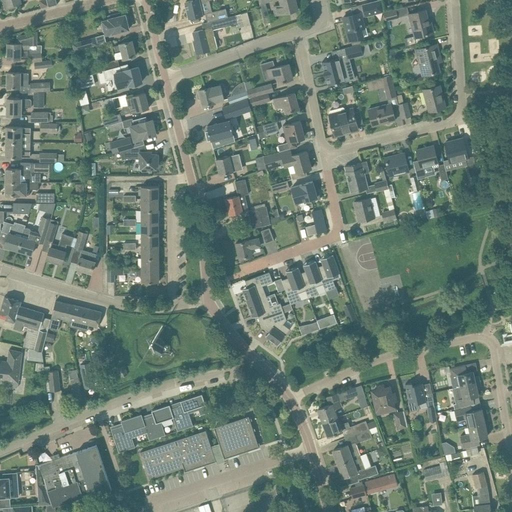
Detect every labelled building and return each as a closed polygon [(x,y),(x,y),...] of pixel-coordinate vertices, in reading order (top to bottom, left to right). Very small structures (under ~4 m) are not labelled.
[(21,3),(21,1),(24,0),(47,0),(49,6),(57,4),(55,0),(2,0),(5,10),(18,6),(17,4),(21,3)] [(186,6),(185,6),(185,7),(186,9),(187,9),(189,18),(202,15),(205,14),(205,13),(212,12),(209,0),(210,0),(192,0),(193,0),(185,2),(186,6)] [(259,0),(266,24),(270,22),(265,2),(272,0),(279,0),(281,4),(273,6),(276,15),(298,9),(295,0),(259,0)] [(382,0),(379,0),(362,4),(365,17),(384,12),(382,0)] [(212,12),(205,13),(205,14),(207,23),(208,22),(211,22),(213,21),(223,19),(228,17),(226,8),(212,12)] [(384,13),(386,21),(398,18),(396,10),(384,13)] [(409,14),(415,38),(434,33),(430,19),(428,19),(425,10),(409,14)] [(129,29),(125,15),(121,16),(120,13),(108,16),(109,19),(103,21),(106,34),(112,33),(112,34),(129,29)] [(361,29),(364,28),(360,13),(343,18),(349,41),(364,37),(361,29)] [(223,19),(213,21),(215,30),(238,24),(236,15),(228,17),(223,19)] [(203,30),(193,32),(196,43),(194,44),(197,54),(218,49),(212,28),(203,30)] [(36,45),(37,42),(37,32),(20,36),(20,44),(8,44),(8,59),(21,59),(21,58),(29,58),(29,62),(42,61),(41,52),(28,53),(27,51),(27,45),(36,45)] [(489,52),(483,52),(483,60),(499,59),(498,39),(488,39),(489,52)] [(88,47),(86,40),(72,44),(74,51),(88,47)] [(115,53),(116,60),(118,59),(123,58),(130,57),(132,57),(132,56),(136,55),(132,41),(120,44),(120,45),(115,46),(113,46),(112,46),(113,50),(114,50),(115,53)] [(437,44),(427,47),(416,50),(423,76),(439,71),(436,59),(440,58),(437,44)] [(360,45),(346,48),(348,56),(349,58),(362,55),(360,45)] [(396,50),(388,51),(389,60),(397,59),(396,50)] [(339,58),(322,62),(328,85),(345,81),(343,73),(352,70),(349,58),(348,56),(339,58)] [(101,68),(97,69),(98,72),(104,71),(119,66),(118,59),(116,60),(102,63),(100,64),(101,68)] [(267,70),(269,77),(277,75),(279,82),(293,78),(289,64),(275,68),(273,60),(261,64),(263,71),(267,70)] [(119,66),(104,71),(107,79),(113,77),(116,88),(142,82),(138,67),(129,69),(121,71),(120,66),(119,66)] [(7,88),(17,88),(20,88),(20,86),(29,86),(29,73),(20,73),(7,73),(7,88)] [(92,74),(75,79),(77,89),(94,84),(92,74)] [(391,75),(382,78),(384,82),(388,97),(395,96),(396,95),(391,75)] [(31,92),(50,91),(50,82),(31,83),(31,92)] [(249,99),(258,96),(258,95),(273,90),(271,84),(251,89),(247,91),(249,98),(249,99)] [(223,101),(221,93),(220,86),(212,88),(212,87),(199,90),(203,106),(223,101)] [(354,92),(353,86),(343,88),(345,94),(354,92)] [(423,90),(429,111),(445,107),(440,86),(423,90)] [(249,98),(247,91),(228,97),(230,104),(247,98),(249,98)] [(45,92),(35,92),(34,107),(45,107),(45,92)] [(124,114),(149,108),(149,107),(148,108),(147,104),(148,103),(145,93),(135,96),(135,93),(125,96),(128,105),(122,107),(124,114)] [(249,99),(250,102),(250,103),(251,106),(270,101),(268,93),(258,96),(249,99)] [(295,93),(285,96),(274,99),(276,107),(284,105),(286,112),(299,109),(295,93)] [(7,115),(17,115),(21,115),(21,107),(32,108),(32,99),(7,99),(7,115)] [(247,99),(223,107),(227,118),(251,110),(247,99)] [(410,116),(408,106),(407,102),(399,104),(402,118),(410,116)] [(369,109),(370,116),(373,126),(395,120),(391,103),(369,109)] [(329,112),(330,115),(329,115),(335,136),(358,130),(353,109),(345,111),(345,108),(343,107),(330,110),(329,112)] [(51,115),(51,113),(31,113),(32,122),(49,122),(49,121),(53,121),(52,115),(51,115)] [(120,113),(102,119),(103,123),(104,126),(122,121),(120,113)] [(156,135),(152,119),(139,123),(139,124),(134,125),(132,119),(122,121),(124,128),(131,126),(135,140),(156,135)] [(209,132),(206,133),(208,141),(222,137),(223,140),(234,137),(230,120),(207,126),(209,132)] [(264,125),(266,134),(279,130),(277,121),(264,125)] [(287,143),(277,146),(279,152),(290,149),(297,147),(295,141),(300,140),(299,138),(302,133),(304,133),(300,121),(291,123),(283,126),(287,143)] [(41,131),(57,132),(57,124),(41,123),(41,131)] [(7,127),(7,142),(22,142),(22,133),(31,133),(31,128),(22,127),(17,127),(7,127)] [(239,131),(241,138),(253,133),(251,127),(239,131)] [(93,139),(91,132),(85,134),(87,141),(93,139)] [(113,153),(133,147),(130,137),(110,142),(113,153)] [(256,137),(249,138),(251,149),(251,148),(257,147),(256,137)] [(445,143),(450,162),(468,158),(463,138),(445,143)] [(7,142),(6,157),(16,157),(22,157),(22,156),(31,157),(31,151),(30,151),(22,151),(22,142),(7,142)] [(419,160),(413,162),(417,175),(418,179),(425,177),(422,167),(438,163),(434,145),(416,150),(419,160)] [(122,158),(136,158),(133,148),(120,151),(122,158)] [(285,166),(294,164),(296,172),(291,174),(292,180),(307,175),(306,170),(311,168),(306,151),(292,155),(290,149),(279,152),(264,156),(267,169),(284,164),(285,166)] [(139,170),(152,170),(152,168),(156,168),(156,166),(158,166),(158,154),(157,154),(157,153),(152,153),(152,152),(139,152),(139,170)] [(40,161),(56,162),(57,154),(40,153),(40,161)] [(385,158),(387,168),(390,176),(409,172),(404,153),(385,158)] [(240,166),(239,162),(241,162),(239,154),(216,160),(220,175),(241,170),(240,166)] [(466,160),(469,170),(470,174),(474,173),(474,176),(478,175),(474,158),(466,160)] [(259,160),(240,166),(243,176),(262,170),(259,160)] [(345,166),(346,172),(351,192),(367,188),(364,174),(370,172),(367,161),(345,166)] [(33,172),(49,172),(49,164),(34,163),(33,172)] [(437,165),(441,180),(448,178),(444,164),(437,165)] [(31,182),(31,170),(20,170),(20,169),(6,169),(6,182),(27,182),(31,182)] [(417,175),(410,177),(414,192),(420,190),(418,179),(417,175)] [(245,179),(235,182),(238,195),(226,199),(230,215),(243,212),(241,207),(247,206),(245,195),(249,194),(245,179)] [(309,179),(289,185),(290,188),(293,200),(301,198),(301,201),(317,197),(314,186),(311,186),(309,179)] [(389,188),(388,185),(387,180),(375,183),(377,191),(389,188)] [(273,185),(275,193),(290,188),(287,181),(273,185)] [(27,182),(6,182),(6,195),(28,195),(28,189),(38,189),(38,182),(31,182),(27,182)] [(388,185),(389,188),(391,197),(396,196),(393,184),(388,185)] [(141,186),(141,198),(158,198),(158,186),(141,186)] [(54,202),(54,193),(36,193),(36,202),(54,202)] [(141,198),(141,210),(158,210),(158,198),(141,198)] [(374,217),(369,198),(354,202),(359,221),(374,217)] [(13,202),(13,212),(30,212),(33,202),(13,202)] [(55,202),(40,202),(38,208),(52,212),(55,202)] [(248,211),(252,228),(270,224),(281,220),(277,208),(273,210),(275,217),(269,219),(266,206),(266,207),(265,204),(252,207),(252,210),(248,211)] [(315,224),(306,227),(308,236),(326,231),(321,209),(312,212),(315,224)] [(141,210),(142,222),(158,222),(158,210),(141,210)] [(396,218),(394,210),(382,213),(384,221),(396,218)] [(42,216),(38,232),(46,235),(51,219),(42,216)] [(46,235),(45,239),(53,241),(58,221),(51,219),(46,235)] [(5,222),(2,231),(9,233),(5,247),(18,250),(22,237),(25,228),(25,226),(15,223),(14,225),(5,222)] [(142,222),(142,234),(158,234),(158,222),(142,222)] [(18,250),(31,254),(38,232),(31,230),(30,229),(26,227),(25,228),(22,237),(18,250)] [(236,243),(240,258),(252,255),(250,248),(260,245),(274,240),(269,228),(261,231),(263,237),(248,240),(236,243)] [(87,233),(80,231),(78,238),(75,247),(82,250),(87,233)] [(50,250),(47,259),(48,259),(48,261),(50,263),(52,263),(53,261),(62,264),(65,254),(65,252),(67,244),(71,245),(75,247),(78,238),(73,237),(66,235),(66,234),(62,233),(59,242),(58,245),(51,243),(50,250)] [(158,234),(142,234),(142,246),(159,246),(158,234)] [(82,251),(79,259),(76,268),(91,273),(97,254),(96,254),(99,247),(94,245),(92,253),(84,250),(84,252),(82,251)] [(142,246),(142,258),(159,258),(159,246),(142,246)] [(315,261),(326,291),(336,288),(333,280),(341,277),(333,254),(324,258),(326,264),(323,265),(318,267),(315,261)] [(142,258),(142,270),(159,270),(159,258),(142,258)] [(298,267),(297,267),(309,298),(318,294),(316,287),(323,284),(326,292),(326,291),(315,261),(306,264),(309,270),(306,271),(300,273),(298,267)] [(288,278),(282,280),(291,304),(301,301),(298,293),(306,291),(308,298),(309,298),(297,267),(289,270),(291,277),(288,278)] [(124,275),(124,273),(124,274),(124,270),(108,270),(108,282),(114,282),(114,275),(124,275)] [(142,270),(136,270),(136,273),(136,276),(142,276),(142,282),(159,282),(159,270),(142,270)] [(248,290),(244,292),(245,295),(248,303),(267,296),(263,286),(273,282),(269,272),(245,281),(247,287),(248,290)] [(14,323),(20,306),(21,301),(5,296),(0,311),(0,313),(7,316),(5,320),(14,323)] [(267,296),(248,303),(251,311),(252,314),(256,313),(257,315),(260,322),(284,313),(293,309),(291,304),(282,307),(280,303),(270,307),(267,296)] [(69,319),(73,305),(56,301),(53,310),(52,315),(53,316),(50,327),(58,329),(60,319),(68,321),(69,319)] [(102,312),(73,305),(69,319),(98,327),(102,312)] [(23,347),(29,348),(42,352),(45,340),(53,342),(55,335),(39,330),(44,313),(20,306),(14,323),(13,329),(21,332),(21,333),(26,335),(23,347)] [(353,311),(345,314),(348,322),(356,319),(353,311)] [(284,313),(260,322),(262,327),(271,334),(268,337),(271,339),(271,340),(278,345),(286,334),(290,329),(283,324),(286,320),(284,313)] [(334,314),(326,317),(329,325),(337,322),(334,314)] [(153,352),(159,352),(163,349),(164,343),(160,339),(155,338),(151,342),(150,347),(153,352)] [(28,360),(43,362),(42,352),(29,348),(28,360)] [(0,360),(0,379),(4,380),(4,381),(3,386),(18,388),(18,383),(22,352),(9,350),(8,362),(0,360)] [(474,377),(473,371),(467,372),(465,365),(450,368),(449,368),(442,369),(443,373),(446,375),(451,374),(451,376),(450,376),(453,388),(480,382),(478,376),(474,377)] [(86,369),(79,371),(83,394),(91,393),(86,369)] [(58,370),(48,372),(49,381),(50,391),(60,390),(59,380),(58,370)] [(81,398),(80,388),(77,371),(69,372),(74,399),(81,398)] [(453,404),(454,409),(458,407),(470,405),(474,404),(473,397),(478,395),(477,389),(481,388),(480,382),(453,388),(453,389),(454,388),(456,400),(457,403),(453,404)] [(418,403),(426,401),(422,384),(413,386),(412,383),(405,384),(409,401),(408,402),(410,412),(420,410),(418,403)] [(318,409),(323,423),(336,418),(333,410),(341,407),(339,402),(357,395),(359,401),(367,398),(363,385),(327,397),(329,405),(318,409)] [(373,391),(375,401),(378,412),(394,408),(392,401),(396,400),(394,394),(391,394),(390,387),(373,391)] [(188,411),(206,405),(202,394),(181,401),(182,405),(179,405),(179,406),(171,409),(170,409),(173,418),(178,431),(193,426),(188,411)] [(367,398),(359,401),(361,407),(369,405),(367,398)] [(161,422),(173,418),(170,409),(171,409),(170,405),(152,411),(153,415),(143,419),(142,419),(145,426),(150,440),(165,435),(161,422)] [(467,419),(468,426),(484,423),(481,409),(472,411),(470,405),(458,407),(454,409),(457,421),(467,419)] [(427,407),(429,422),(437,421),(437,419),(439,419),(438,413),(435,414),(434,406),(427,407)] [(395,414),(398,427),(407,425),(404,412),(395,414)] [(130,431),(145,426),(142,419),(143,419),(142,414),(121,421),(123,425),(111,429),(119,452),(135,447),(130,431)] [(184,467),(185,471),(216,461),(215,459),(224,457),(224,458),(259,447),(249,416),(214,427),(219,444),(211,447),(206,430),(175,440),(175,441),(140,452),(149,479),(184,467)] [(336,418),(323,423),(328,436),(337,433),(342,431),(349,428),(347,423),(339,426),(336,418)] [(354,434),(375,426),(373,421),(367,423),(366,421),(351,427),(354,434)] [(478,445),(477,439),(488,436),(484,423),(468,426),(470,433),(461,435),(464,448),(466,448),(477,445),(478,445)] [(377,432),(375,426),(354,434),(357,442),(372,437),(371,434),(377,432)] [(444,454),(456,452),(454,440),(442,442),(444,454)] [(333,450),(338,464),(359,456),(354,442),(333,450)] [(111,490),(96,445),(60,458),(58,454),(52,456),(53,460),(38,465),(45,484),(37,485),(39,505),(52,504),(53,507),(83,497),(83,499),(111,490)] [(477,445),(466,448),(468,456),(479,454),(477,445)] [(364,469),(359,456),(338,464),(343,477),(355,473),(358,480),(368,476),(368,477),(378,473),(375,465),(364,469)] [(440,463),(441,465),(423,470),(426,480),(449,474),(448,469),(446,461),(445,456),(438,458),(440,463)] [(473,506),(474,510),(474,511),(491,511),(490,504),(489,494),(487,485),(483,472),(473,474),(476,488),(480,487),(482,505),(473,506)] [(0,497),(14,496),(13,473),(3,474),(4,478),(0,478),(0,497)] [(398,486),(395,473),(365,482),(368,495),(384,490),(398,486)] [(366,494),(364,485),(363,485),(362,482),(355,484),(356,487),(350,488),(353,498),(366,494)] [(443,491),(433,493),(435,504),(445,503),(443,491)] [(115,499),(113,495),(102,498),(103,503),(115,499)] [(200,506),(202,511),(212,511),(210,503),(200,506)]
